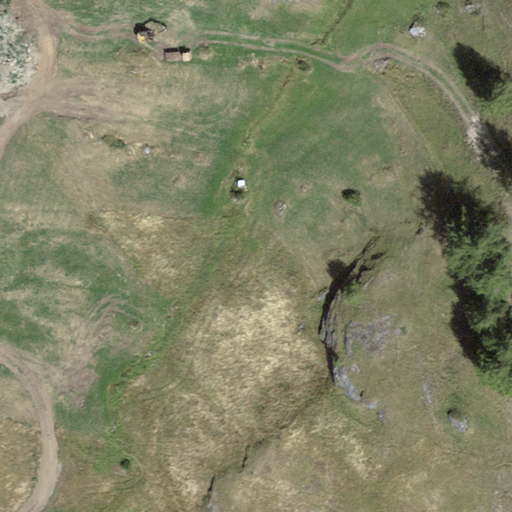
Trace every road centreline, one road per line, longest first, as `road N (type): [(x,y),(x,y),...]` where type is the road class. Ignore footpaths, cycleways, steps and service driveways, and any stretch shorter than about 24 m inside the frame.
road 1 (track): [(0,352),(35,385),(50,440),(44,489),(27,511)]
road 2 (track): [(28,0),(31,30),(7,63),(0,117)]
